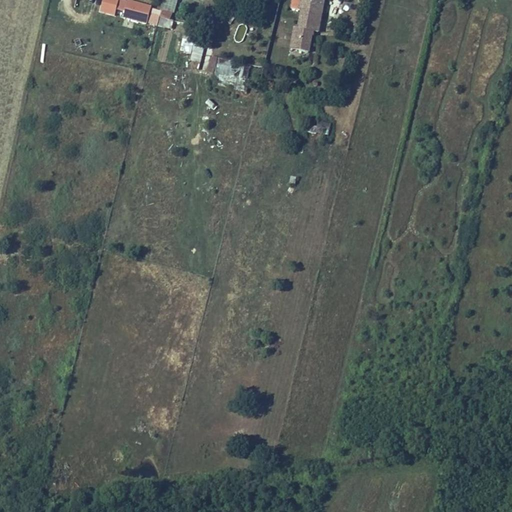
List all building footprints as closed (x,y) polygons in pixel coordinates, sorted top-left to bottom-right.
[(105,0),(105,7),(126,11),(127,0),(105,0)] [(320,34),(325,1),(314,0),(298,0),(292,54),(310,56),(313,33),(320,34)] [(190,63),(201,64),(204,45),(182,42),(181,54),(191,55),(190,63)] [(210,57),(207,74),(214,75),(217,59),(210,57)] [(219,60),(213,84),(245,92),(251,68),(219,60)] [(328,138),(330,125),(322,123),(319,136),(328,138)]
